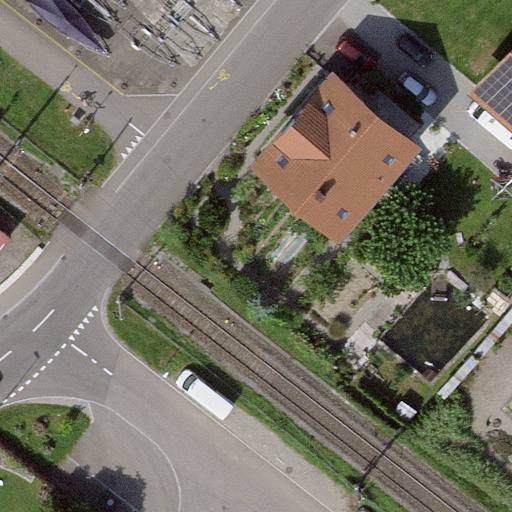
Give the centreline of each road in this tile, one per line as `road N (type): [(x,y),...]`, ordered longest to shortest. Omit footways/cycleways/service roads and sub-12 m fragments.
road 1 (residential): [(45,324),(314,0)]
road 2 (residential): [(45,324),(285,511)]
road 3 (track): [(178,161),(0,23)]
